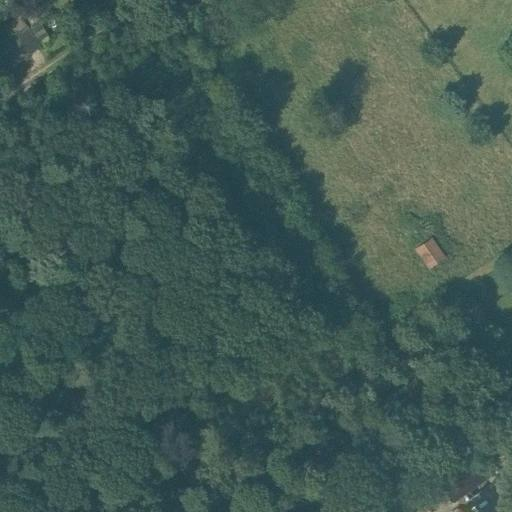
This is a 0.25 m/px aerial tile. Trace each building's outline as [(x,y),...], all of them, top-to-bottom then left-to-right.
[(26,26),(12,35),(26,57),(40,47),(39,45),(48,39),(44,32),(39,23),(53,14),(45,0),(24,13),(33,27),(29,30),(26,26)] [(15,62),(6,47),(0,50),(0,64),(4,70),(15,62)] [(429,269),(445,258),(431,237),(415,248),(429,269)] [(492,323),(472,296),(457,307),(476,334),(492,323)] [(435,472),(453,497),(485,474),(467,450),(435,472)]
